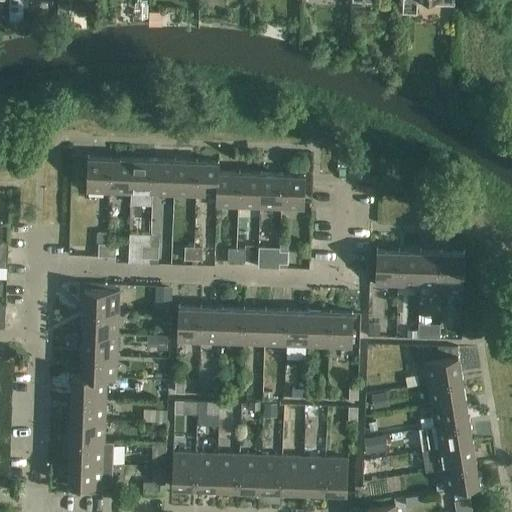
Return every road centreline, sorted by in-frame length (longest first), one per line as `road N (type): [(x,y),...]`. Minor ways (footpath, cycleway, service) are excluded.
road 1 (residential): [(338,280),(67,273),(39,296)]
road 2 (residential): [(35,511),(37,360)]
